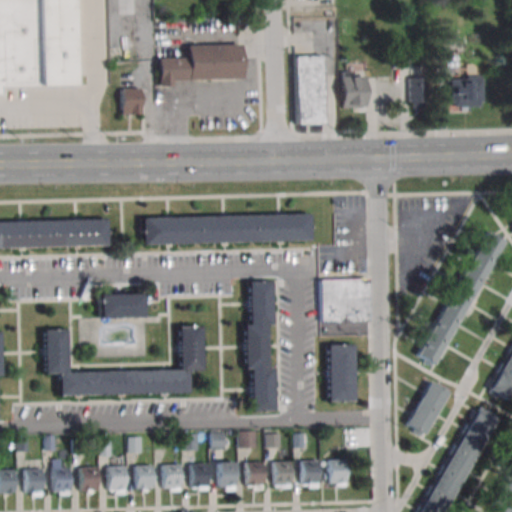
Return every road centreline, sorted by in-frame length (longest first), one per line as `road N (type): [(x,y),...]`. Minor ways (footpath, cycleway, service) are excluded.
road 1 (secondary): [(0,168),(511,159)]
road 2 (residential): [(384,511),(374,164)]
road 3 (residential): [(271,165),(267,0)]
